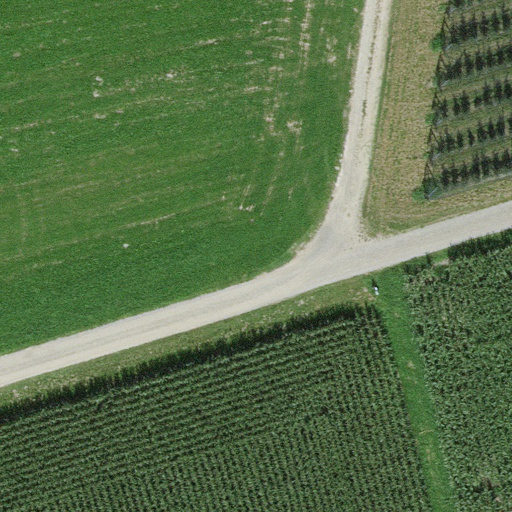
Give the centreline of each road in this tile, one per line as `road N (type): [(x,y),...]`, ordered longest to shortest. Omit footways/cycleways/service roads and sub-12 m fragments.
road 1 (track): [(511,214),(0,371)]
road 2 (track): [(382,0),(343,265)]
